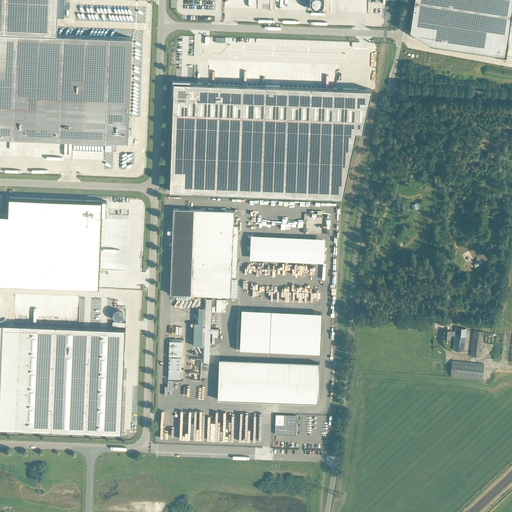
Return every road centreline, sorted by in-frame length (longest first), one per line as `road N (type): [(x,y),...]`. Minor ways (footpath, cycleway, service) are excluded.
road 1 (unclassified): [(155,188),(144,440),(130,448),(0,444)]
road 2 (unclassified): [(343,412),(357,227),(393,87)]
road 3 (unclassified): [(162,25),(401,34)]
road 4 (unknown): [(0,317),(130,325),(132,422)]
road 5 (unclassified): [(162,25),(155,188)]
road 6 (unclassified): [(155,188),(0,182)]
